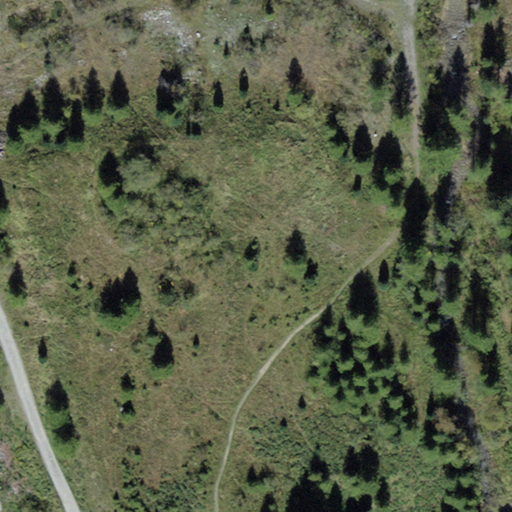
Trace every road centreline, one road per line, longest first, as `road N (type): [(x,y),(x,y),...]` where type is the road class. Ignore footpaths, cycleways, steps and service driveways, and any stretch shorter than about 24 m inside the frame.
road 1 (track): [(409,17),(408,213),(267,368),(234,423),(223,511)]
road 2 (track): [(0,325),(74,511)]
